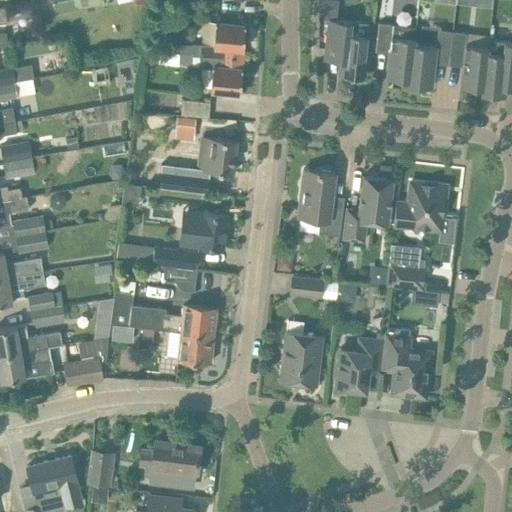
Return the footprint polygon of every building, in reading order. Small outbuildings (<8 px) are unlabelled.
[(4,6),(0,6),(0,22),(6,21),(6,20),(36,15),(34,3),(5,8),(4,6)] [(368,24),(345,21),(330,19),(327,48),(328,48),(328,43),(341,45),(338,74),(362,76),(368,24)] [(378,22),(377,31),(375,51),(376,51),(376,47),(390,48),(386,77),(408,79),(408,84),(409,84),(415,26),(378,22)] [(179,54),(242,59),(245,25),(215,23),(213,45),(194,43),(194,45),(166,43),(165,52),(179,53),(179,54)] [(414,43),(415,38),(416,27),(415,26),(409,84),(432,87),(435,53),(449,55),(452,31),(438,29),(436,45),(414,43)] [(161,45),(163,33),(153,31),(151,43),(161,45)] [(452,31),(449,55),(463,57),(460,86),(482,88),(481,93),(482,93),(487,46),(465,44),(466,32),(452,31)] [(511,42),(489,40),(488,47),(487,46),(482,93),(505,96),(508,67),(511,67),(511,42)] [(158,52),(145,50),(143,64),(151,65),(157,60),(158,52)] [(210,91),(220,92),(240,93),(242,59),(179,54),(178,63),(191,64),(191,66),(200,67),(199,86),(210,86),(210,91)] [(0,67),(0,83),(15,81),(16,81),(13,65),(0,67)] [(0,98),(17,95),(15,81),(0,83),(0,98)] [(182,100),(180,114),(209,117),(210,102),(182,100)] [(0,121),(13,118),(12,110),(0,112),(0,121)] [(176,117),(175,129),(194,131),(195,118),(176,117)] [(0,133),(22,130),(20,119),(13,120),(13,118),(0,121),(0,133)] [(197,167),(197,169),(209,170),(232,173),(236,140),(201,135),(197,167)] [(78,147),(76,136),(65,138),(67,150),(78,147)] [(1,145),(3,160),(31,155),(29,141),(1,145)] [(3,160),(6,177),(35,172),(31,155),(3,160)] [(66,179),(73,173),(71,165),(63,161),(56,167),(57,176),(66,179)] [(209,170),(197,169),(197,167),(160,163),(157,185),(207,191),(209,170)] [(331,205),(335,172),(303,168),(297,216),(320,218),(318,232),(339,235),(343,207),(331,205)] [(387,222),(390,199),(392,179),(363,175),(359,209),(346,207),(344,227),(343,237),(364,240),(366,220),(387,222)] [(393,223),(421,227),(441,229),(446,185),(410,181),(408,198),(406,200),(405,202),(396,201),(393,223)] [(0,199),(22,196),(20,186),(7,189),(6,184),(0,185),(0,199)] [(0,225),(10,224),(8,212),(28,208),(25,195),(22,196),(0,199),(0,225)] [(227,214),(207,212),(182,209),(178,242),(223,248),(227,214)] [(13,219),(16,236),(45,231),(42,214),(13,219)] [(16,236),(19,252),(48,246),(45,231),(16,236)] [(196,267),(198,251),(118,241),(116,257),(164,263),(164,264),(196,267)] [(0,277),(42,270),(40,256),(5,262),(3,250),(0,250),(0,277)] [(279,254),(277,269),(291,271),(292,262),(287,255),(279,254)] [(387,284),(392,285),(392,286),(405,287),(405,286),(414,287),(423,288),(425,266),(390,262),(387,284)] [(92,265),(95,283),(114,280),(111,263),(92,265)] [(180,277),(195,279),(196,267),(164,264),(163,276),(167,280),(175,281),(180,277)] [(45,283),(42,270),(0,277),(0,303),(11,301),(9,289),(45,283)] [(290,292),(310,294),(321,295),(322,279),(292,276),(290,292)] [(114,291),(110,322),(113,322),(133,325),(142,326),(152,327),(168,330),(169,330),(212,335),(216,307),(184,304),(183,314),(165,312),(165,308),(132,304),(133,293),(135,280),(118,278),(116,291),(114,291)] [(437,300),(439,290),(423,288),(414,287),(413,297),(437,300)] [(30,310),(62,305),(60,290),(28,296),(30,310)] [(99,299),(98,309),(110,311),(112,296),(99,299)] [(62,305),(30,310),(32,322),(65,317),(62,305)] [(113,322),(111,338),(131,340),(133,325),(113,322)] [(0,327),(0,353),(49,345),(62,343),(59,331),(28,336),(26,323),(0,327)] [(394,369),(392,385),(391,392),(422,396),(425,396),(431,350),(408,348),(410,328),(387,325),(386,331),(386,333),(382,368),(394,369)] [(142,326),(140,341),(150,342),(152,327),(142,326)] [(168,330),(165,353),(178,355),(178,356),(178,359),(209,363),(212,335),(169,330),(168,330)] [(316,383),(318,363),(321,335),(286,331),(280,379),(316,383)] [(82,360),(64,363),(68,383),(101,377),(101,373),(104,372),(108,335),(79,340),(82,360)] [(335,386),(358,388),(365,389),(368,366),(379,367),(382,348),(383,340),(359,337),(357,350),(340,348),(335,386)] [(49,345),(0,353),(0,379),(0,380),(53,371),(49,345)] [(143,449),(141,464),(146,465),(145,473),(150,474),(149,481),(179,485),(181,470),(183,470),(196,471),(199,446),(186,445),(173,443),(156,441),(154,451),(143,449)] [(108,485),(109,473),(112,454),(92,451),(88,483),(108,485)] [(37,506),(25,509),(25,511),(43,511),(43,510),(43,509),(42,506),(61,502),(63,501),(64,504),(65,505),(82,501),(77,480),(70,454),(30,464),(27,465),(31,483),(33,488),(37,506)] [(191,511),(191,508),(180,507),(181,497),(150,493),(147,511),(135,510),(134,511),(191,511)]
